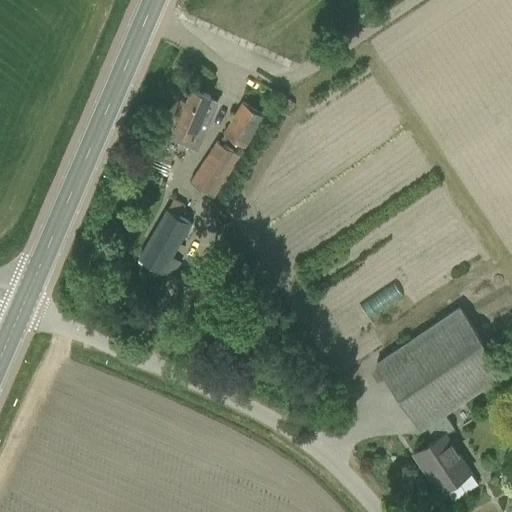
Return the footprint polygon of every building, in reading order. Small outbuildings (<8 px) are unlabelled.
[(178,130),(174,140),(197,150),(218,102),(209,98),(210,96),(192,88),(186,100),(181,98),(174,115),(179,117),(174,129),(178,130)] [(190,181),(214,197),(264,116),(242,102),(223,133),(227,136),(222,145),(216,141),(190,181)] [(173,199),(139,258),(162,272),(171,256),(190,222),(179,216),(184,206),(173,199)] [(392,352),(376,363),(420,429),(426,426),(434,439),(413,454),(420,465),(423,464),(442,491),(444,489),(452,500),(477,483),(469,472),(470,471),(444,434),(454,427),(444,413),(504,373),(486,347),(458,307),(392,352)] [(511,464),(499,472),(504,480),(511,475),(511,464)]
